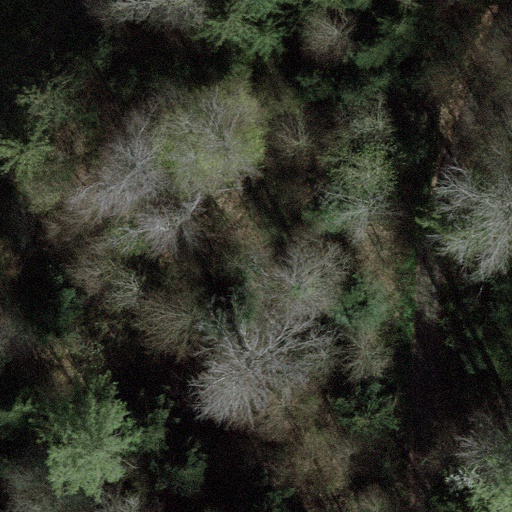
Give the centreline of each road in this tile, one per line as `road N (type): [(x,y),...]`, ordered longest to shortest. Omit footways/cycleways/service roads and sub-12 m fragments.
road 1 (track): [(417,511),(417,308),(442,184),(509,0)]
road 2 (track): [(0,83),(89,0)]
